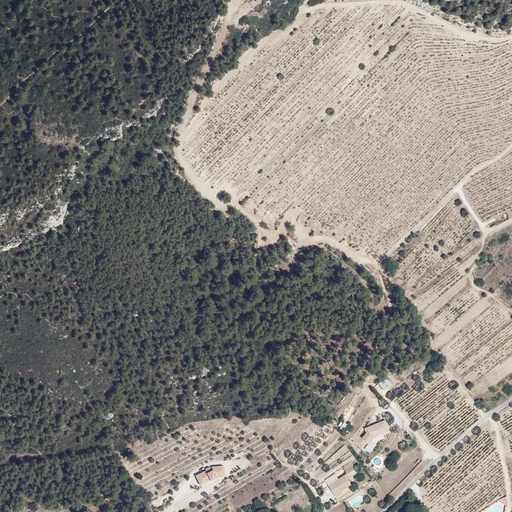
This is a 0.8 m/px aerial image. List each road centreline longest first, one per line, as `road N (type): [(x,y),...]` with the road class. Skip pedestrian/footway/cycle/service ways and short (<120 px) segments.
road 1 (track): [(511,37),(471,36),(394,2),(311,9),(307,0)]
road 2 (tertiary): [(382,511),(511,400)]
road 3 (track): [(511,221),(489,229),(460,191),(473,171),(511,145)]
